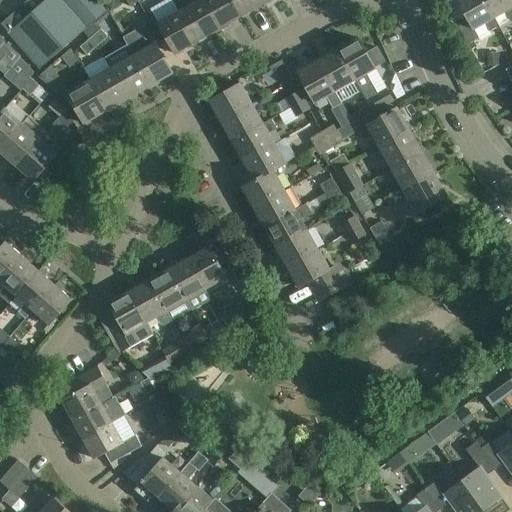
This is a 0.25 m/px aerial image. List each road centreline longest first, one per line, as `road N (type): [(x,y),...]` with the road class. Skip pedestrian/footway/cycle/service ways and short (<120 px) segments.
road 1 (residential): [(300,332),(189,102)]
road 2 (residential): [(189,102),(182,88),(370,3),(395,0)]
road 3 (residential): [(511,186),(467,128),(409,0)]
road 4 (residential): [(116,252),(189,102)]
road 5 (residential): [(21,381),(74,322),(116,252)]
road 6 (residential): [(92,511),(21,381)]
road 7 (residential): [(116,252),(23,211),(0,192)]
